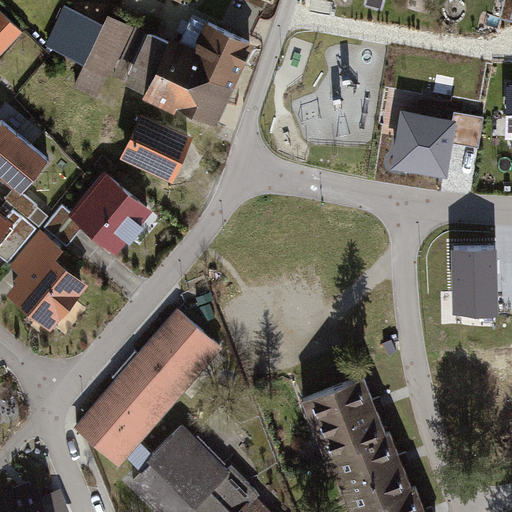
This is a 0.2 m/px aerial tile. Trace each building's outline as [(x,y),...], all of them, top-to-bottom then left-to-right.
[(85,64),(103,25),(63,7),(45,46),(85,64)] [(22,30),(0,9),(0,50),(1,52),(22,30)] [(113,80),(136,29),(107,16),(103,25),(85,64),(75,87),(104,100),(113,80)] [(188,52),(166,43),(143,93),(214,125),(251,44),(202,22),(188,52)] [(113,80),(143,93),(166,43),(136,29),(113,80)] [(193,132),(142,109),(121,153),(172,177),(193,132)] [(480,144),(485,114),(457,110),(453,140),(480,144)] [(453,120),(404,113),(396,161),(446,168),(453,120)] [(3,119),(0,122),(0,172),(16,185),(23,191),(51,158),(3,119)] [(109,173),(75,213),(115,246),(149,207),(109,173)] [(16,185),(6,197),(28,217),(39,206),(16,185)] [(64,203),(44,224),(68,246),(88,224),(75,213),(64,203)] [(18,211),(0,231),(0,254),(9,262),(39,228),(18,211)] [(0,213),(0,231),(9,221),(0,213)] [(42,229),(14,263),(29,275),(57,241),(42,229)] [(496,246),(456,247),(458,307),(498,306),(496,246)] [(28,275),(15,291),(50,321),(83,283),(47,253),(28,275)] [(276,511),(182,421),(152,452),(140,439),(220,344),(180,308),(141,354),(136,350),(113,375),(118,380),(79,425),(119,462),(127,454),(139,465),(119,486),(145,511),(276,511)] [(358,372),(298,396),(324,461),(333,458),(354,511),(423,511),(418,499),(412,484),(391,430),(382,433),(358,372)] [(46,511),(35,479),(0,491),(0,511),(46,511)] [(70,511),(61,487),(46,493),(53,511),(70,511)]
